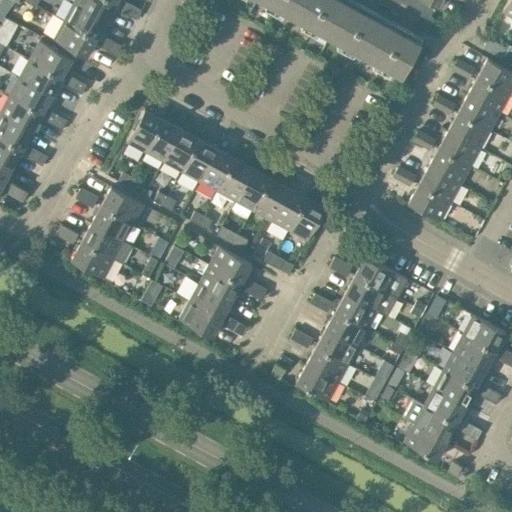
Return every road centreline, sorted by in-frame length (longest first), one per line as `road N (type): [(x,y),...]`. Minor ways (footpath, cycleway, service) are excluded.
road 1 (secondary): [(297,511),(0,351)]
road 2 (residential): [(359,194),(319,153),(156,63)]
road 3 (residential): [(359,194),(449,32),(467,32),(484,0)]
road 4 (secondary): [(0,404),(196,511)]
road 5 (residential): [(27,235),(103,97),(156,63)]
road 6 (residential): [(256,358),(336,214),(359,194)]
road 7 (residential): [(511,292),(383,219),(359,194)]
